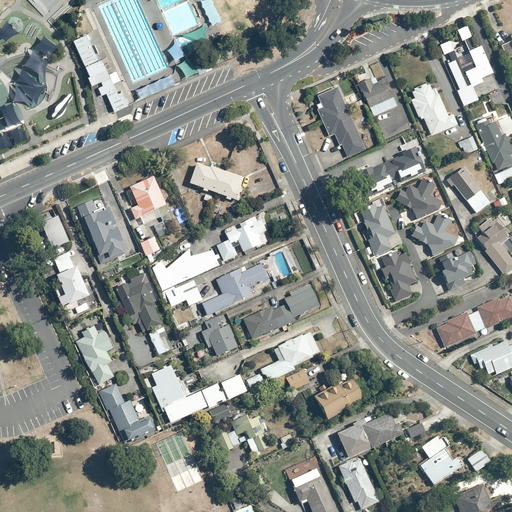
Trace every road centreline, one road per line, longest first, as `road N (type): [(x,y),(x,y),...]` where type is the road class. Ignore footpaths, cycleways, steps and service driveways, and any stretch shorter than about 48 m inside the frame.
road 1 (tertiary): [(0,197),(258,82)]
road 2 (secondary): [(258,82),(371,329)]
road 3 (secondary): [(371,329),(511,432)]
road 4 (residential): [(392,206),(428,294),(420,306),(371,329)]
